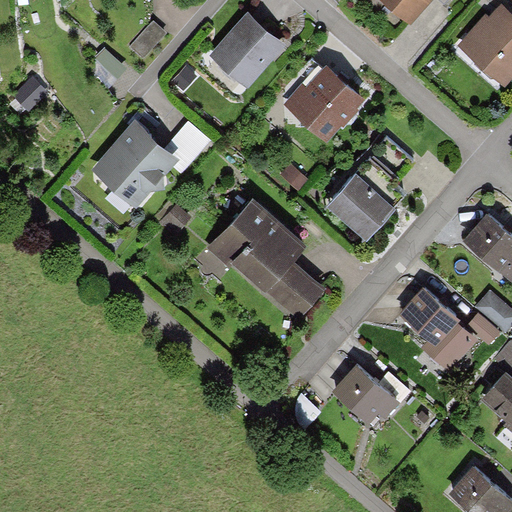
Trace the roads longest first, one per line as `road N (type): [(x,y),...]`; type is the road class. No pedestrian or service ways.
road 1 (residential): [(266,408),(488,158)]
road 2 (residential): [(309,0),(488,158)]
